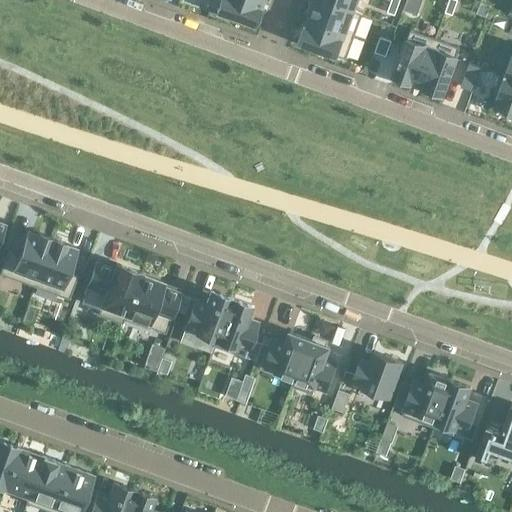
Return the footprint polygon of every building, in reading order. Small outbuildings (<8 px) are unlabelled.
[(257,0),(209,0),(207,7),(218,11),(216,15),(229,19),(230,15),(253,24),(261,1),(257,0)] [(326,0),(314,0),(308,18),(355,35),(363,13),(354,10),(326,0)] [(326,0),(354,10),(357,0),(326,0)] [(391,0),(387,12),(395,15),(399,3),(391,0)] [(406,0),(403,9),(410,11),(413,0),(406,0)] [(413,0),(410,11),(417,14),(421,0),(413,0)] [(308,18),(300,41),(346,58),(355,35),(308,18)] [(411,29),(394,76),(418,85),(435,38),(411,29)] [(380,37),(377,45),(389,49),(392,41),(380,37)] [(435,38),(418,85),(443,94),(460,47),(435,38)] [(377,45),(375,52),(386,56),(389,49),(377,45)] [(37,53),(33,62),(48,68),(52,59),(37,53)] [(511,56),(504,53),(497,72),(511,77),(511,56)] [(470,63),(461,86),(473,91),(482,67),(470,63)] [(511,77),(497,72),(489,92),(499,96),(495,106),(501,108),(511,112),(511,77)] [(8,249),(0,270),(0,273),(34,286),(52,238),(39,233),(38,234),(27,230),(19,253),(8,249)] [(52,238),(34,286),(69,299),(78,275),(67,271),(75,248),(64,244),(65,242),(52,238)] [(96,261),(81,302),(99,308),(97,314),(122,323),(123,319),(140,273),(140,272),(116,263),(115,264),(114,268),(96,261)] [(140,273),(123,319),(146,327),(146,326),(165,333),(179,292),(161,285),(163,281),(140,273)] [(195,300),(185,327),(214,338),(229,298),(210,291),(205,304),(195,300)] [(214,338),(212,344),(244,356),(256,322),(245,318),(250,305),(229,298),(214,338)] [(275,340),(264,368),(294,378),(309,337),(290,331),(285,344),(275,340)] [(294,378),(292,384),(313,392),(315,385),(326,389),(336,362),(326,358),(330,345),(327,344),(328,339),(315,334),(313,339),(309,337),(294,378)] [(361,359),(355,376),(363,379),(361,385),(362,385),(360,390),(374,396),(376,390),(390,395),(402,361),(374,351),(370,362),(361,359)] [(161,357),(156,370),(166,373),(171,360),(161,357)] [(415,381),(403,414),(433,426),(451,379),(431,372),(426,385),(415,381)] [(245,374),(240,386),(249,390),(254,377),(245,374)] [(451,379),(433,426),(453,433),(456,426),(467,430),(476,403),(466,399),(471,386),(451,379)] [(240,386),(235,399),(245,402),(249,390),(240,386)] [(346,410),(351,391),(340,388),(335,407),(346,410)] [(511,402),(502,430),(487,425),(476,457),(490,462),(493,452),(511,459),(511,402)] [(319,415),(314,428),(323,431),(328,418),(319,415)] [(382,438),(377,451),(386,454),(391,441),(382,438)] [(0,439),(0,488),(3,490),(19,446),(0,439)] [(19,446),(3,490),(27,498),(42,455),(19,446)] [(27,498),(25,501),(50,510),(67,464),(42,455),(27,498)] [(67,464),(50,510),(54,511),(77,511),(92,473),(67,464)] [(456,465),(451,478),(460,481),(465,468),(456,465)] [(98,491),(89,511),(124,511),(133,489),(113,481),(108,495),(98,491)] [(133,489),(124,511),(155,511),(148,509),(153,496),(133,489)]
